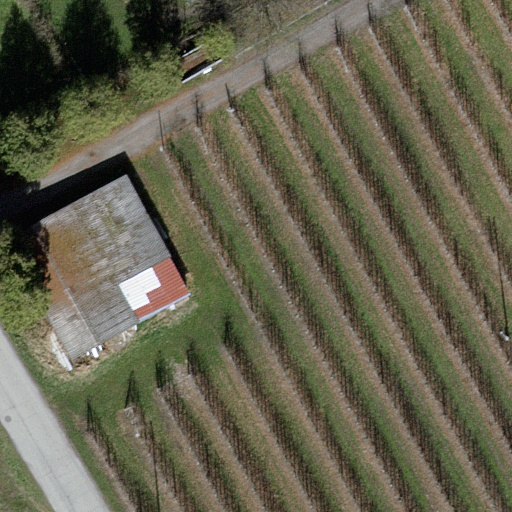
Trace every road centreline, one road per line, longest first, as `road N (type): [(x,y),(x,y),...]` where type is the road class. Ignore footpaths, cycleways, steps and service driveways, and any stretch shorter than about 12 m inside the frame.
road 1 (track): [(383,0),(0,212)]
road 2 (unclassified): [(80,511),(0,372)]
